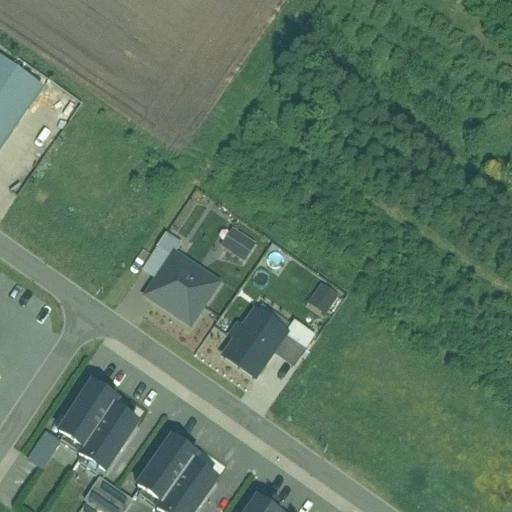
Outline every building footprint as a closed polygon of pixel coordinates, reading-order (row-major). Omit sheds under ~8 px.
[(0,157),(43,93),(0,64),(0,157)] [(217,251),(240,266),(252,249),(229,233),(217,251)] [(220,289),(172,257),(143,302),(192,333),(220,289)] [(304,309),(322,321),(335,301),(317,290),(304,309)] [(294,334),(261,310),(225,360),(258,383),(294,334)] [(119,411),(93,393),(57,444),(80,460),(76,466),(103,484),(139,433),(116,416),(119,411)] [(198,467),(172,448),(136,499),(154,511),(201,511),(218,488),(195,472),(198,467)] [(96,483),(80,505),(89,511),(125,511),(129,507),(96,483)]
